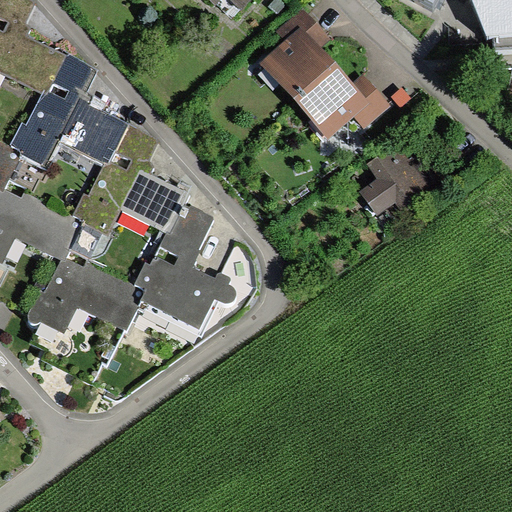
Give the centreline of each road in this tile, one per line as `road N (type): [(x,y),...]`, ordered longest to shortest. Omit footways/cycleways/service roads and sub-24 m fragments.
road 1 (residential): [(69,448),(265,315),(278,281),(268,258),(39,0)]
road 2 (residential): [(511,154),(345,0)]
